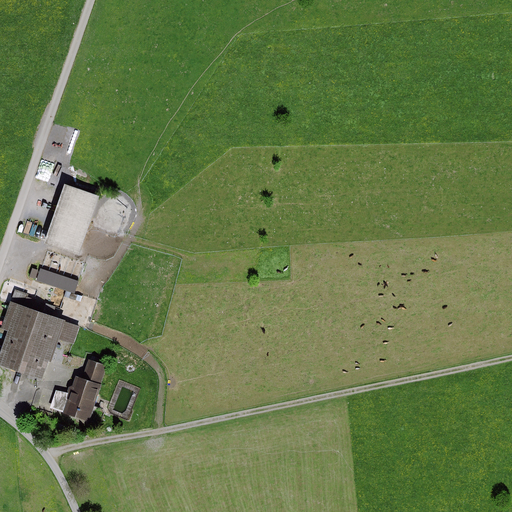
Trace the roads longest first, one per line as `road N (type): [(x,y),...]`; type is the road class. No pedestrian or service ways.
road 1 (track): [(48,452),(511,357)]
road 2 (track): [(94,0),(0,271)]
road 3 (residential): [(81,511),(48,452),(0,409)]
